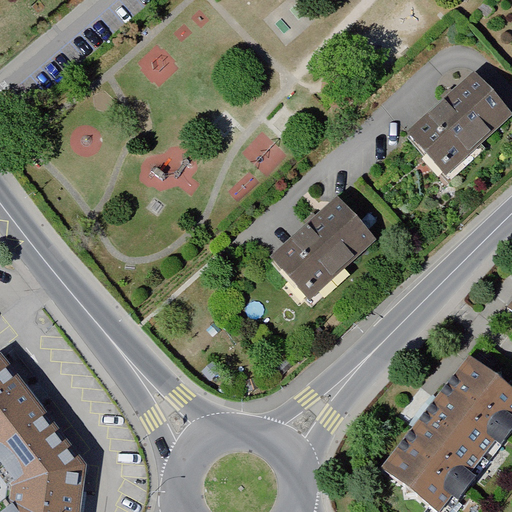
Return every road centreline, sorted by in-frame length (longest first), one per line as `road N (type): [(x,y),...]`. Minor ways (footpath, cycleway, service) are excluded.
road 1 (residential): [(511,214),(369,355)]
road 2 (secondary): [(116,347),(0,200)]
road 3 (secondary): [(116,347),(183,477)]
road 4 (residential): [(300,482),(369,355)]
road 5 (secondary): [(231,431),(116,347)]
road 6 (residential): [(369,355),(250,431)]
road 7 (residential): [(0,90),(105,0)]
